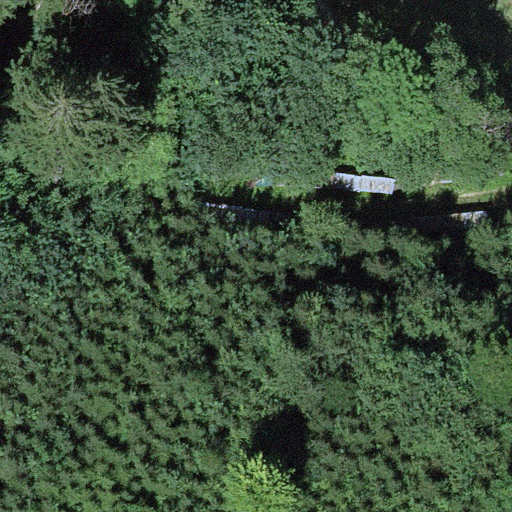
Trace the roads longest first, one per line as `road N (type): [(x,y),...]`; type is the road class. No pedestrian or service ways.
road 1 (track): [(208,199),(383,207),(511,197)]
road 2 (track): [(298,0),(343,49),(448,112),(511,133)]
